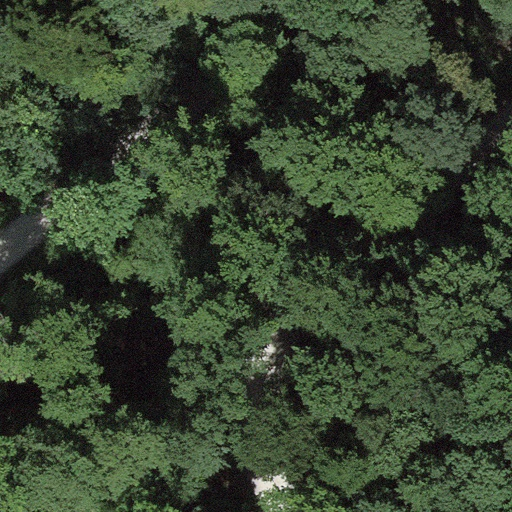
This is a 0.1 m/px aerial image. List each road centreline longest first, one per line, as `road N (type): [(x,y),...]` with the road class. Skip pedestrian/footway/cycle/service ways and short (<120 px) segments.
road 1 (track): [(511,122),(304,275),(269,325),(249,382),(257,511)]
road 2 (track): [(0,254),(183,113),(292,0)]
